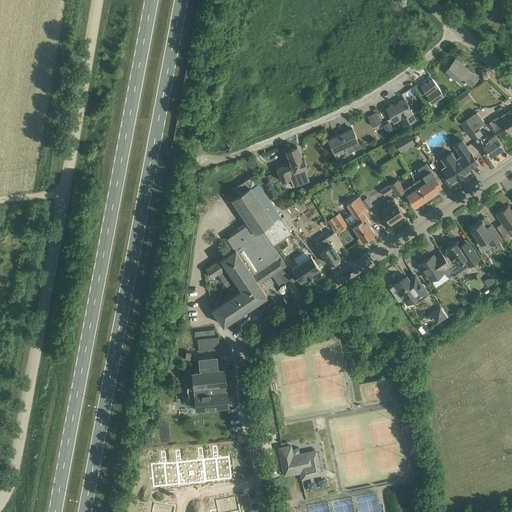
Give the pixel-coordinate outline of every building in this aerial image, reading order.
[(471,71),(456,57),(446,69),(461,82),(464,78),(472,84),(478,77),(471,71)] [(445,95),(432,77),(421,85),(427,93),(433,103),(445,95)] [(471,97),(468,93),(454,103),(457,107),(471,97)] [(394,103),(387,107),(394,120),(400,117),(403,123),(415,117),(410,107),(405,99),(394,105),(394,103)] [(499,117),(508,130),(511,127),(511,107),(510,109),(510,110),(499,117)] [(477,112),(466,119),(474,130),(485,123),(477,112)] [(376,113),(368,117),(373,126),(380,122),(376,113)] [(497,116),(489,122),(495,132),(504,126),(497,116)] [(390,122),(384,125),(390,136),(396,133),(390,122)] [(329,138),(338,158),(344,156),(340,147),(344,145),(347,153),(361,146),(357,139),(352,127),(329,138)] [(415,143),(409,132),(394,140),(401,152),(415,143)] [(489,138),(486,134),(481,138),(485,144),(483,145),(490,156),(497,152),(504,147),(498,139),(495,134),(489,138)] [(442,166),(452,181),(469,171),(467,168),(469,167),(470,168),(478,163),(470,151),(462,139),(454,145),(462,157),(460,158),(459,156),(456,158),(452,150),(441,158),(439,155),(431,160),(436,168),(443,163),(445,165),(442,166)] [(288,171),(294,169),(295,173),(308,168),(304,156),(301,157),(297,146),(287,149),(291,163),(277,168),(282,182),(290,178),(288,171)] [(419,186),(427,198),(439,190),(437,188),(441,185),(426,162),(417,168),(423,176),(416,181),(419,186)] [(242,228),(273,274),(277,270),(286,264),(273,245),(291,233),(263,190),(267,188),(260,178),(256,180),(253,175),(233,188),(236,193),(231,199),(248,224),(242,228)] [(391,184),(394,189),(397,195),(404,190),(404,189),(398,179),(391,184)] [(415,206),(427,198),(419,186),(415,181),(404,189),(404,190),(415,206)] [(384,195),(394,189),(391,184),(390,184),(389,184),(381,189),(384,195)] [(362,201),(359,196),(347,204),(353,212),(345,217),(349,224),(357,218),(359,222),(353,226),(354,227),(353,230),(355,233),(358,233),(363,241),(375,233),(369,225),(371,224),(364,213),(369,210),(368,209),(362,201)] [(362,201),(368,209),(373,206),(367,197),(362,201)] [(382,209),(391,222),(404,213),(398,205),(394,198),(387,202),(389,205),(384,208),(382,204),(380,205),(379,206),(381,210),(382,209)] [(503,209),(497,213),(504,224),(498,228),(506,239),(511,234),(511,211),(508,206),(506,207),(505,206),(502,208),(503,209)] [(348,225),(340,212),(328,220),(335,230),(340,227),(341,229),(348,225)] [(486,227),(482,221),(471,229),(481,243),(487,239),(491,245),(501,238),(492,223),(486,227)] [(273,274),(242,228),(227,238),(234,248),(212,263),(209,258),(205,261),(204,263),(206,266),(213,276),(218,272),(232,294),(212,307),(223,325),(266,296),(266,297),(268,295),(259,283),(272,274),(273,274)] [(321,251),(329,264),(340,256),(335,249),(342,245),(343,245),(334,231),(326,236),(331,244),(321,251)] [(449,246),(441,251),(442,252),(454,271),(457,274),(480,259),(467,239),(460,244),(458,240),(455,242),(453,241),(449,243),(449,246)] [(454,271),(442,252),(435,256),(433,254),(420,263),(431,280),(444,271),(447,276),(454,271)] [(307,276),(308,278),(315,273),(313,272),(319,268),(311,255),(292,268),(293,268),(287,272),(293,281),(298,277),(301,280),(307,276)] [(279,285),(284,281),(277,270),(273,274),(272,274),(279,285)] [(396,283),(394,284),(407,303),(412,299),(415,302),(428,293),(415,274),(409,279),(407,275),(401,279),(400,278),(398,277),(396,279),(396,280),(396,283)] [(493,276),(485,282),(489,287),(497,282),(493,276)] [(472,300),(467,293),(459,298),(464,305),(472,300)] [(447,317),(440,306),(430,313),(437,323),(447,317)] [(198,338),(199,351),(220,349),(218,336),(198,338)] [(196,406),(228,403),(226,388),(225,388),(224,382),(226,382),(224,366),(218,367),(217,354),(200,355),(201,368),(193,368),(194,384),(187,384),(188,401),(196,400),(196,406)] [(321,473),(316,450),(293,454),(291,445),(288,445),(279,447),(284,469),(287,468),(288,472),(287,473),(293,472),(300,471),(301,477),(321,473)] [(216,458),(218,480),(232,478),(229,457),(218,458),(216,458)] [(203,459),(205,471),(206,481),(218,480),(216,458),(214,458),(203,459)] [(199,460),(190,461),(191,472),(205,471),(203,459),(199,460)] [(178,473),(191,472),(190,461),(181,462),(177,462),(178,473)] [(164,463),(167,485),(179,484),(178,473),(177,462),(166,463),(164,463)] [(164,463),(162,464),(151,465),(153,487),(167,485),(164,463)] [(203,481),(206,481),(205,471),(191,472),(178,473),(179,484),(182,484),(193,483),(203,482),(203,481)] [(216,511),(230,511),(239,510),(238,506),(239,506),(237,495),(214,499),(216,510),(217,510),(217,511),(216,511)] [(174,511),(175,506),(152,502),(150,511),(174,511)]
